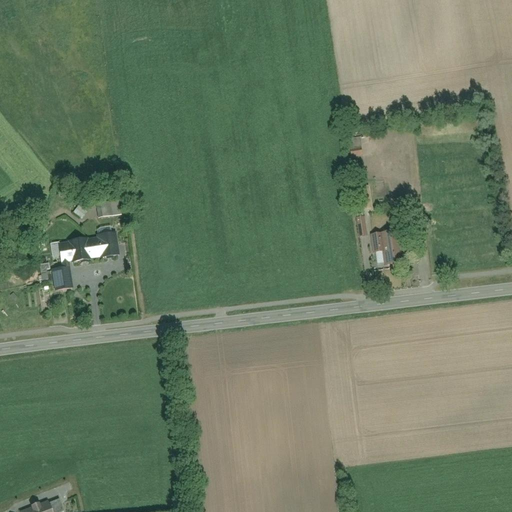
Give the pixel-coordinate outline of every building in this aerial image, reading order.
[(350,139),(353,161),(364,160),(361,138),(350,139)] [(366,219),(358,221),(361,239),(369,238),(366,219)] [(385,255),(387,269),(409,267),(405,233),(372,238),(374,256),(385,255)] [(59,246),(61,263),(73,261),(73,263),(89,260),(89,259),(101,257),(102,258),(118,256),(115,234),(97,237),(98,240),(87,242),(87,240),(70,243),(70,244),(59,246)] [(53,272),(55,294),(74,292),(71,270),(53,272)] [(64,511),(60,501),(50,505),(50,503),(25,511),(64,511)]
